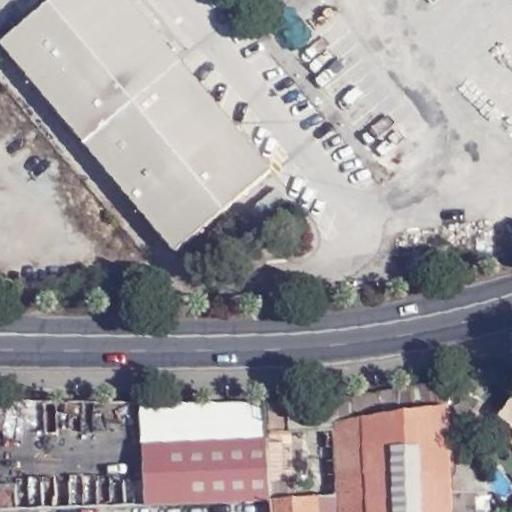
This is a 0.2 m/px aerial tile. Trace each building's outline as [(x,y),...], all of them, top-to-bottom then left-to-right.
[(130,0),(56,0),(2,46),(180,253),(276,170),(130,0)] [(436,408),(433,383),(386,390),(334,398),(335,424),(436,408)] [(465,383),(456,388),(462,398),(451,404),(466,431),(480,423),(469,407),(478,402),(465,383)] [(339,498),(316,499),(316,511),(450,511),(450,493),(477,492),(477,493),(490,492),(492,492),(497,492),(447,407),(436,408),(335,424),(334,398),(291,401),(291,430),(336,428),(339,498)] [(271,511),(316,511),(316,499),(298,500),(298,470),(293,470),(291,430),(291,401),(267,402),(268,440),(271,501),(271,511)] [(511,402),(502,415),(511,422),(511,402)] [(494,426),(511,440),(511,422),(502,415),(494,426)] [(144,506),(271,501),(268,440),(142,445),(144,506)] [(450,511),(477,511),(477,493),(477,492),(450,493),(450,511)] [(477,493),(477,511),(492,511),(492,492),(490,492),(477,493)]
